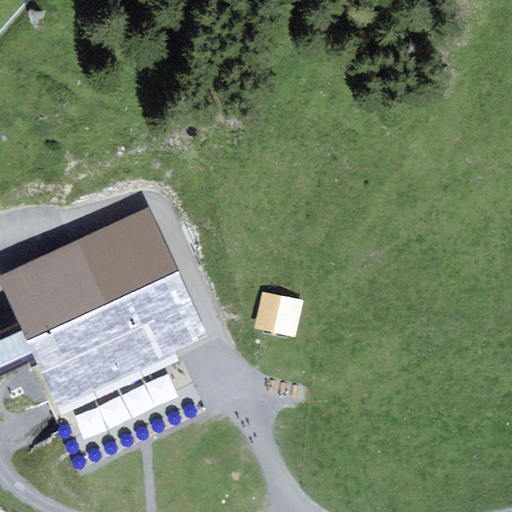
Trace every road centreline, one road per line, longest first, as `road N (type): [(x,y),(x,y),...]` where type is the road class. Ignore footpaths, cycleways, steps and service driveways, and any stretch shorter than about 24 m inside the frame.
road 1 (track): [(187,266),(243,405),(304,511)]
road 2 (track): [(0,234),(154,198),(187,266)]
